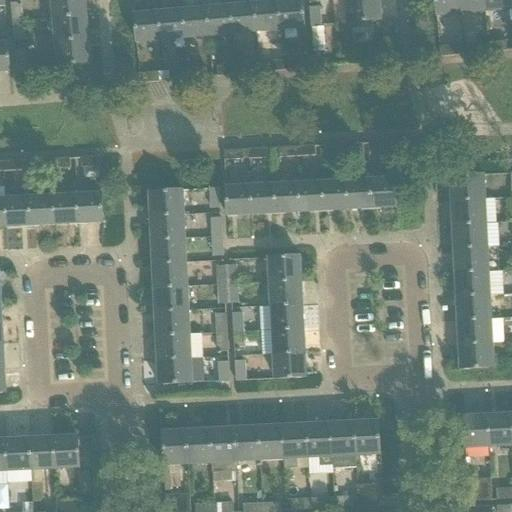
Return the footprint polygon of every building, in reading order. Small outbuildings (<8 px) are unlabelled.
[(50,0),(52,19),(86,16),(84,0),(50,0)] [(302,0),(294,0),(278,2),(281,30),(306,28),(302,0)] [(378,0),(346,0),(348,24),(381,21),(378,0)] [(460,15),(459,0),(434,0),(436,17),(460,15)] [(483,0),(459,0),(460,15),(484,13),(483,0)] [(507,0),(483,0),(484,13),(508,11),(507,0)] [(278,2),(254,4),(257,32),(281,30),(278,2)] [(10,4),(12,23),(22,22),(20,3),(10,4)] [(254,4),(230,6),(233,34),(257,32),(254,4)] [(230,6),(206,8),(209,37),(233,34),(230,6)] [(310,8),(311,28),(321,27),(319,7),(310,8)] [(206,8),(182,10),(185,39),(209,37),(206,8)] [(182,10),(158,12),(161,41),(185,39),(182,10)] [(161,41),(158,12),(134,15),(136,43),(161,41)] [(52,19),(54,43),(88,40),(86,16),(52,19)] [(22,22),(12,23),(14,40),(23,39),(22,22)] [(88,40),(54,43),(56,67),(90,64),(88,40)] [(505,42),(487,43),(488,53),(506,51),(505,42)] [(8,43),(0,44),(0,72),(10,72),(8,43)] [(488,53),(487,43),(468,45),(469,54),(488,53)] [(439,47),(440,57),(459,55),(458,46),(439,47)] [(15,52),(16,71),(26,70),(25,51),(15,52)] [(289,61),(290,71),(310,69),(309,59),(289,61)] [(264,63),(265,73),(284,71),(283,61),(264,63)] [(253,64),(236,65),(237,75),(254,74),(253,64)] [(237,75),(236,65),(217,67),(218,77),(237,75)] [(206,68),(188,70),(188,79),(207,78),(206,68)] [(188,79),(188,70),(169,71),(170,81),(188,79)] [(139,74),(140,84),(159,82),(158,72),(139,74)] [(393,143),(374,144),(374,153),(393,152),(393,143)] [(363,144),(344,145),(345,155),(364,154),(363,144)] [(345,155),(344,145),(326,146),(326,156),(345,155)] [(315,147),(296,148),(297,157),(316,156),(315,147)] [(297,157),(296,148),(278,148),(279,158),(297,157)] [(267,149),(249,150),(249,160),(268,159),(267,149)] [(224,151),(224,161),(244,160),(243,150),(224,151)] [(100,158),(81,159),(81,169),(100,168),(100,158)] [(70,159),(51,160),(52,170),(71,169),(70,159)] [(52,170),(51,160),(33,161),(33,171),(52,170)] [(22,162),(3,163),(4,172),(22,171),(22,162)] [(450,177),(451,202),(486,200),(485,175),(450,177)] [(394,179),(370,180),(371,209),(396,208),(394,179)] [(370,180),(346,182),(347,210),(371,209),(370,180)] [(346,182),(322,183),(324,212),(347,210),(346,182)] [(322,183),(298,184),(300,213),(324,212),(322,183)] [(298,184),(274,185),(276,214),(300,213),(298,184)] [(274,185),(250,186),(252,215),(276,214),(274,185)] [(252,215),(250,186),(226,188),(227,216),(252,215)] [(221,208),(220,189),(210,189),(210,208),(221,208)] [(149,193),(150,217),(184,215),(183,191),(149,193)] [(102,194),(77,195),(79,224),(103,223),(102,194)] [(77,195),(53,197),(55,225),(79,224),(77,195)] [(53,197),(29,198),(31,226),(55,225),(53,197)] [(29,198),(5,199),(7,228),(31,226),(29,198)] [(486,200),(451,202),(452,226),(488,224),(496,223),(494,199),(486,200)] [(150,217),(151,241),(185,239),(184,215),(150,217)] [(212,219),(212,238),(222,237),(221,219),(212,219)] [(452,226),(453,250),(489,248),(488,224),(452,226)] [(222,237),(212,238),(213,256),(223,256),(222,237)] [(151,241),(152,265),(187,263),(185,239),(151,241)] [(453,250),(455,274),(490,272),(489,248),(453,250)] [(270,258),(271,283),(300,282),(299,257),(270,258)] [(152,265),(154,289),(188,287),(187,263),(152,265)] [(236,266),(226,267),(227,285),(237,285),(236,266)] [(216,267),(217,286),(227,285),(226,267),(216,267)] [(490,272),(455,274),(456,298),(491,296),(503,296),(502,272),(490,273),(490,272)] [(271,283),(272,307),(301,306),(300,282),(271,283)] [(227,285),(217,286),(219,305),(228,304),(227,285)] [(237,285),(227,285),(228,304),(238,304),(237,285)] [(154,289),(155,313),(189,311),(188,287),(154,289)] [(456,298),(457,322),(493,320),(491,296),(456,298)] [(272,307),(273,331),(302,330),(301,306),(272,307)] [(155,313),(156,337),(190,335),(189,311),(155,313)] [(231,314),(232,333),(242,332),(241,314),(231,314)] [(216,315),(217,334),(227,333),(225,315),(216,315)] [(493,320),(457,322),(458,345),(494,344),(504,344),(503,321),(493,321),(493,320)] [(273,331),(261,332),(262,356),(274,355),(304,354),(302,330),(273,331)] [(242,332),(232,333),(234,352),(243,351),(242,332)] [(227,333),(217,334),(218,352),(228,352),(227,333)] [(156,337),(157,361),(191,359),(190,335),(156,337)] [(494,344),(458,345),(460,370),(495,368),(494,344)] [(304,354),(274,355),(275,380),(305,378),(304,354)] [(191,359),(157,361),(158,385),(193,384),(204,383),(203,359),(191,359)] [(234,363),(235,381),(245,381),(244,362),(234,363)] [(229,382),(228,363),(219,363),(220,382),(229,382)] [(511,426),(511,416),(487,417),(489,448),(511,446),(511,426)] [(489,448),(487,417),(463,419),(465,449),(489,448)] [(378,422),(354,423),(356,457),(380,456),(378,422)] [(354,423),(330,425),(332,471),(356,469),(356,457),(354,423)] [(330,425),(306,426),(308,459),(308,476),(332,474),(330,425)] [(306,426),(282,427),(284,461),(284,470),(297,469),(297,460),(308,459),(306,426)] [(282,427),(258,428),(260,462),(284,461),(282,427)] [(236,463),(260,462),(258,428),(234,429),(236,463)] [(236,471),(236,463),(234,429),(210,430),(212,464),(212,472),(236,471)] [(188,465),(212,464),(210,430),(186,431),(188,465)] [(163,466),(188,465),(186,431),(162,433),(163,466)] [(78,438),(54,439),(55,469),(79,468),(78,438)] [(54,439),(30,440),(31,471),(55,469),(54,439)] [(30,440),(6,441),(7,472),(8,484),(32,483),(31,471),(30,440)] [(467,491),(492,490),(491,479),(466,481),(467,491)] [(382,496),(381,485),(358,487),(358,497),(382,496)] [(511,489),(496,490),(497,501),(511,500),(511,489)] [(467,502),(492,501),(492,490),(467,491),(467,502)] [(190,494),(165,495),(165,506),(190,505),(190,494)] [(382,496),(358,497),(359,508),(382,507),(382,496)] [(334,498),(334,509),(354,508),(353,497),(334,498)] [(329,498),(309,500),(310,511),(334,509),(334,498),(329,498)] [(64,511),(82,511),(82,510),(81,499),(56,501),(56,511),(64,511)] [(294,511),(310,511),(309,500),(291,501),(291,511),(294,511)] [(233,511),(233,503),(214,504),(214,511),(233,511)]
